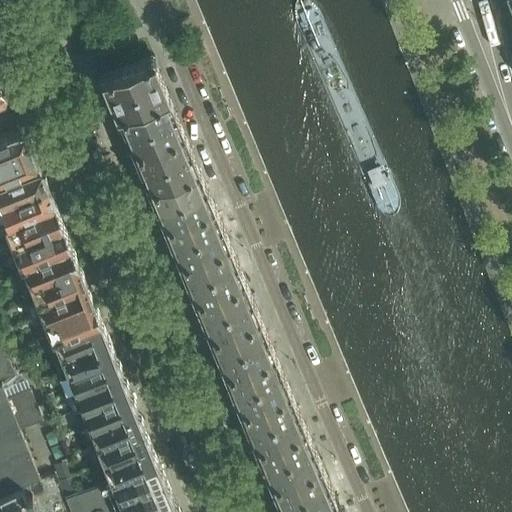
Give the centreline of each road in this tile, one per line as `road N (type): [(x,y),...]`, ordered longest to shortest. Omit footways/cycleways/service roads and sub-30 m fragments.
road 1 (residential): [(154,0),(371,511)]
road 2 (residential): [(229,511),(53,87)]
road 3 (tertiary): [(511,116),(468,0)]
